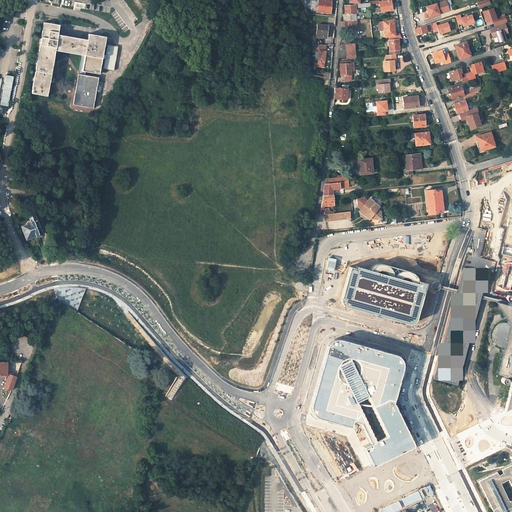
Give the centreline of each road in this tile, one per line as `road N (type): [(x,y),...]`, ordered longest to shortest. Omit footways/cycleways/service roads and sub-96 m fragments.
road 1 (track): [(85,247),(84,179),(101,120),(169,0)]
road 2 (residential): [(340,0),(322,173),(310,246),(299,261)]
road 3 (tertiary): [(436,326),(407,331),(304,311),(268,401)]
road 4 (tertiary): [(290,406),(318,322),(419,348),(429,345),(436,326)]
road 5 (tertiary): [(462,171),(402,0)]
road 6 (unknown): [(337,288),(342,261),(363,235),(462,221)]
road 7 (tertiary): [(436,326),(467,221),(462,171)]
